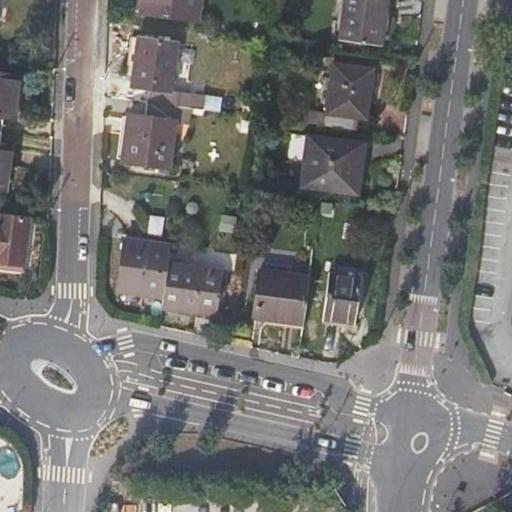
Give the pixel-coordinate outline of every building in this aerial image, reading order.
[(191,0),(136,0),(135,9),(189,16),(191,0)] [(374,41),(379,0),(336,0),(331,36),(374,41)] [(145,85),(143,101),(169,104),(196,108),(198,92),(165,88),(170,40),(134,36),(128,83),(145,85)] [(326,60),(318,123),(348,127),(350,112),(361,113),(367,65),(326,60)] [(0,131),(3,131),(5,116),(16,117),(22,76),(0,73),(0,131)] [(169,104),(143,101),(142,116),(124,115),(118,161),(161,166),(169,104)] [(2,143),(3,131),(0,131),(0,189),(7,190),(14,144),(2,143)] [(350,172),(354,140),(284,131),(281,157),(298,159),(295,183),(351,190),(354,172),(350,172)] [(0,271),(22,274),(30,220),(0,215),(0,271)] [(160,296),(164,263),(166,244),(121,240),(113,291),(160,296)] [(160,296),(158,306),(212,313),(218,269),(164,263),(160,296)] [(251,315),(300,322),(306,274),(256,268),(251,315)] [(321,316),(352,320),(358,275),(327,271),(321,316)] [(237,511),(308,511),(308,502),(237,504),(237,511)]
